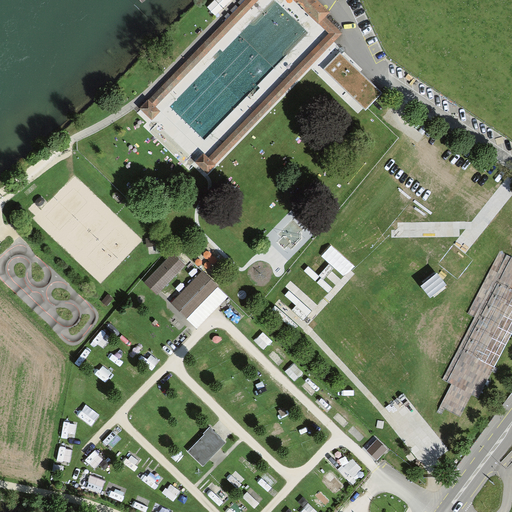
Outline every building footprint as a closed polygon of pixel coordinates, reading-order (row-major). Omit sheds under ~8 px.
[(245,0),(148,101),(148,100),(139,109),(151,121),(160,112),(155,107),(257,0),(293,0),(318,24),(328,33),(208,157),(203,153),(194,162),(207,174),(215,165),(342,33),(325,16),(329,12),(316,0),(245,0)] [(344,51),(342,54),(360,72),(362,69),(344,51)] [(342,54),(340,52),(323,69),(366,110),(368,108),(382,93),(360,72),(342,54)] [(186,265),(173,253),(144,282),(157,295),(186,265)] [(218,287),(202,271),(170,303),(186,319),(218,287)] [(228,297),(218,287),(186,319),(196,329),(228,297)] [(226,442),(210,427),(187,451),(203,466),(226,442)] [(378,440),(368,450),(378,459),(387,449),(378,440)]
